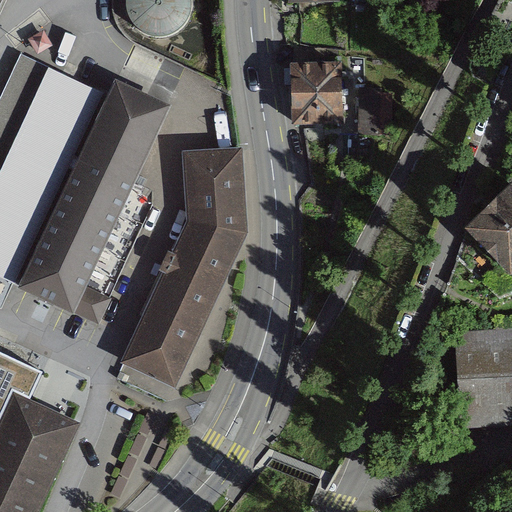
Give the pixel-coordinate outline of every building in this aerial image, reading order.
[(171,39),(182,31),(189,20),(192,8),(190,0),(127,0),(126,4),(127,18),(134,30),(144,38),(158,41),(171,39)] [(104,93),(25,57),(0,111),(0,277),(100,323),(111,298),(85,286),(166,109),(109,83),(104,93)] [(341,64),(286,71),(292,130),(347,124),(341,64)] [(388,87),(365,86),(363,134),(386,135),(388,87)] [(248,238),(237,149),(177,157),(184,229),(119,368),(174,395),(248,238)] [(511,188),(470,230),(511,273),(511,271),(511,188)] [(511,341),(458,345),(462,418),(511,416),(511,341)] [(0,511),(40,511),(79,429),(29,406),(42,381),(0,362),(0,511)]
